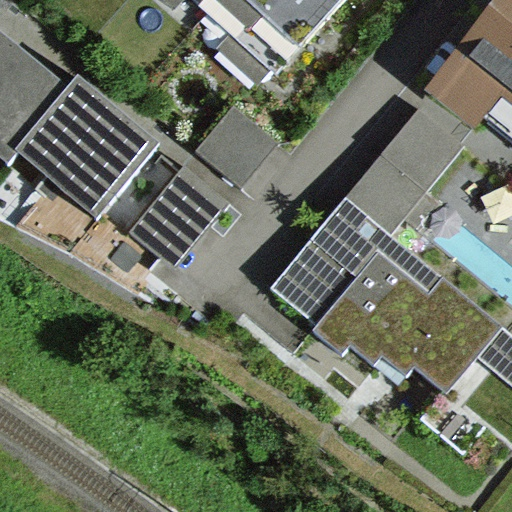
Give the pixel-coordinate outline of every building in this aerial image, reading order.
[(197,0),(281,74),(346,0),(197,0)] [(511,0),(504,0),(424,95),(475,138),(504,103),(511,110),(511,0)] [(19,161),(71,97),(0,40),(0,167),(8,174),(19,161)] [(71,97),(19,161),(96,226),(159,150),(81,85),(71,97)] [(278,143),(234,107),(198,152),(241,187),(278,143)] [(348,204),(392,241),(405,225),(419,237),(443,209),(430,199),(466,156),(421,118),(348,204)] [(232,208),(185,169),(128,237),(175,276),(232,208)] [(511,340),(392,241),(348,204),(273,294),(318,331),(312,339),(339,362),(350,348),(371,366),(381,354),(407,376),(414,367),(447,395),(475,361),(511,392),(511,340)]
